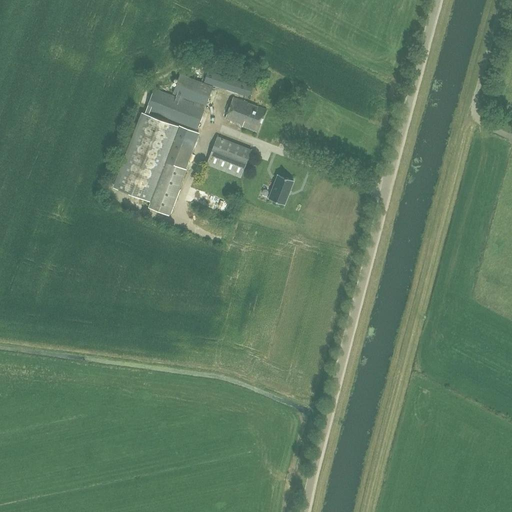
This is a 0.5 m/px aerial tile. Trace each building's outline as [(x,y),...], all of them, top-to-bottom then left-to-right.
[(198,59),(198,67),(209,68),(209,60),(198,59)] [(177,85),(211,97),(216,84),(181,72),(177,85)] [(262,102),(217,84),(204,117),(249,135),(262,102)] [(240,177),(247,160),(251,150),(217,137),(206,164),(240,177)] [(173,146),(154,206),(175,212),(192,158),(180,154),(182,149),(173,146)] [(268,199),(284,204),(293,180),(278,174),(268,199)] [(201,201),(212,207),(216,198),(206,192),(201,201)]
